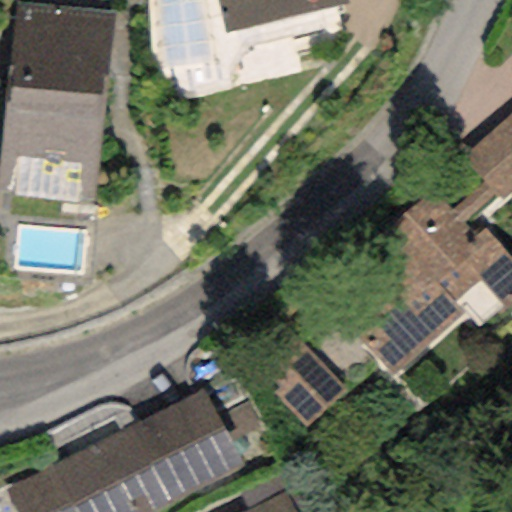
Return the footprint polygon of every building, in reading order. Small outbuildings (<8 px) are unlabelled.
[(216,0),(225,33),(346,2),(345,0),(216,0)] [(114,14),(16,3),(0,142),(0,192),(93,203),(114,14)] [(511,110),(461,158),(466,161),(495,195),(502,201),(511,191),(511,110)] [(495,195),(466,161),(318,287),(394,375),(466,313),(480,330),(511,302),(511,260),(482,226),(473,234),(463,222),(495,195)] [(237,355),(306,427),(344,391),(275,318),(237,355)] [(203,390),(3,491),(14,511),(152,511),(241,465),(203,390)] [(295,511),(285,493),(247,511),(323,511),(324,511),(323,511),(295,511)]
